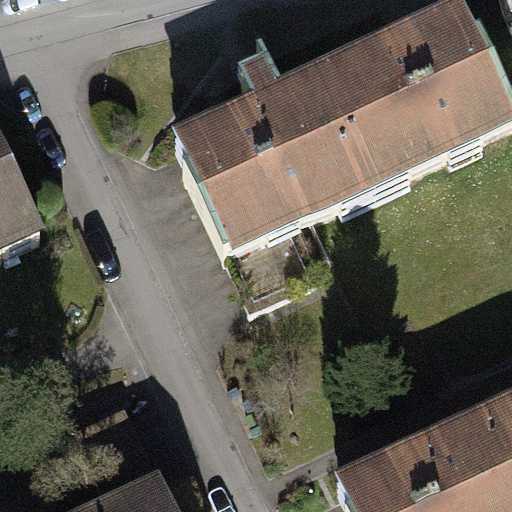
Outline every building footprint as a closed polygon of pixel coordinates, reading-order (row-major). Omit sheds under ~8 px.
[(251,114),(173,153),(185,178),(182,179),(230,274),(291,244),(511,133),(511,96),(478,29),(473,31),(461,8),(281,98),(262,59),(231,74),(251,114)] [(0,170),(0,262),(36,245),(0,170)] [(291,244),(230,274),(250,319),(313,290),(291,244)] [(102,511),(124,511),(152,500),(163,494),(128,415),(69,442),(102,511)] [(511,511),(511,418),(334,501),(339,511),(511,511)] [(171,511),(163,494),(124,511),(171,511)]
